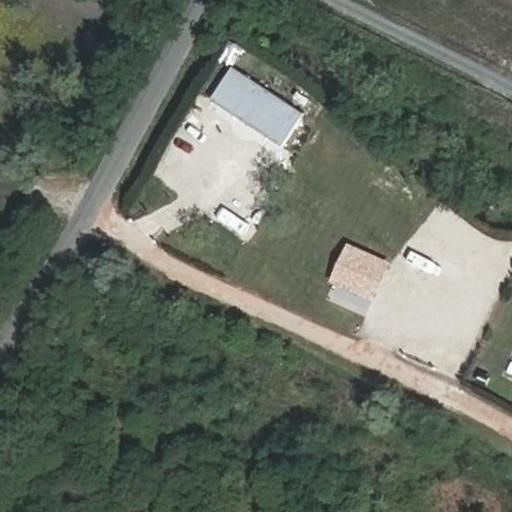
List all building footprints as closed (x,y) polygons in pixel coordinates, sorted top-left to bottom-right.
[(381,156),(358,185),(388,210),(395,201),(424,225),(441,204),(381,156)] [(449,239),(433,272),(469,290),(485,258),(449,239)] [(333,283),(379,303),(397,262),(351,242),(333,283)] [(393,294),(405,300),(417,276),(404,270),(393,294)] [(511,363),(500,384),(509,390),(511,385),(511,363)]
